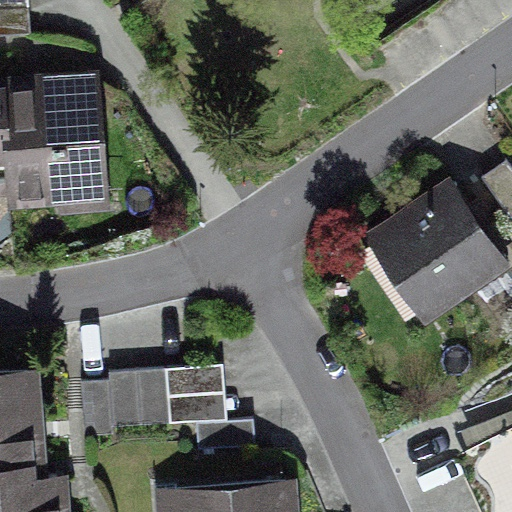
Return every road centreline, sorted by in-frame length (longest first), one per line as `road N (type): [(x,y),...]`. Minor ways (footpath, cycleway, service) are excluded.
road 1 (residential): [(511,52),(242,240)]
road 2 (residential): [(242,240),(388,511)]
road 3 (residential): [(59,278),(242,240)]
